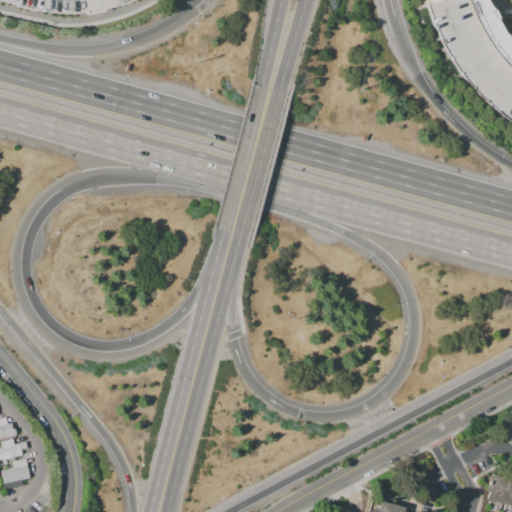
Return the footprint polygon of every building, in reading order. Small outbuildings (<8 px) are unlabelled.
[(421,0),(462,0),(464,5),(473,25),(484,44),(493,56),(507,71),(511,75),(511,125),(498,115),(478,98),(456,75),(437,42),(428,23),(421,0)] [(511,0),(462,0),(464,5),(473,25),(484,44),(493,56),(507,71),(511,75),(511,0)] [(0,418),(5,418),(6,424),(10,424),(11,429),(14,429),(15,436),(0,438),(0,418)] [(511,435),(511,420),(502,424),(508,438),(511,435)] [(0,441),(12,439),(13,445),(20,443),(24,442),(26,449),(20,450),(21,456),(0,460),(0,441)] [(0,475),(0,470),(12,468),(11,461),(25,458),(29,478),(20,480),(21,485),(3,489),(0,475)] [(490,474),(506,478),(507,475),(511,476),(511,507),(493,503),(484,501),(490,474)] [(376,511),(379,501),(403,508),(401,511),(376,511)]
